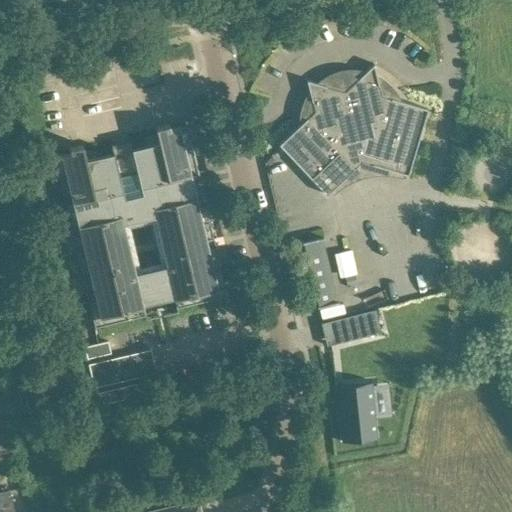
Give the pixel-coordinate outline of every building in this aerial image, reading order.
[(326,194),(341,180),(361,161),(403,174),(407,175),(422,127),(428,108),(381,94),(374,63),(359,77),(351,79),(349,72),(333,76),(334,83),(326,85),(306,79),(314,110),(279,144),(326,194)] [(202,195),(196,196),(191,174),(197,172),(197,175),(199,174),(186,120),(184,121),(185,125),(170,129),(169,124),(167,125),(156,127),(159,141),(131,148),(133,155),(134,159),(116,163),(115,159),(114,152),(86,160),(83,145),(69,148),(70,153),(55,156),(54,151),(52,152),(57,171),(66,206),(71,205),(76,223),(69,225),(93,327),(143,315),(144,321),(160,317),(160,315),(146,318),(145,315),(143,304),(174,297),(176,307),(177,311),(163,314),(163,316),(179,312),(178,307),(206,300),(226,295),(228,303),(229,303),(203,193),(202,193),(202,195)] [(337,302),(321,237),(302,241),(317,307),(337,302)] [(339,306),(349,304),(347,294),(337,297),(339,306)] [(340,318),(346,340),(381,332),(375,309),(340,318)] [(108,340),(84,346),(87,358),(110,353),(108,340)] [(151,349),(88,364),(94,387),(156,372),(151,349)] [(165,376),(95,393),(98,405),(168,388),(165,376)] [(372,381),(335,385),(341,441),(377,437),(372,381)] [(0,511),(14,511),(9,490),(0,491),(0,511)] [(255,497),(229,498),(229,509),(256,508),(255,497)] [(200,511),(198,503),(180,508),(179,505),(149,511),(200,511)]
